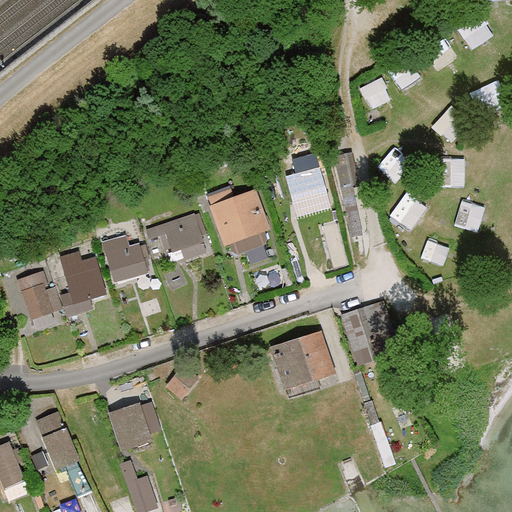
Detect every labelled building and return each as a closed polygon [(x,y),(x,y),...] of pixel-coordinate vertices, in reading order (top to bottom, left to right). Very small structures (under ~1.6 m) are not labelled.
[(474,19),(460,27),(471,46),(485,37),(474,19)] [(478,108),(505,98),(499,81),(472,91),(478,108)] [(451,112),(437,125),(454,142),(468,128),(451,112)] [(347,152),(333,155),(348,236),(362,233),(347,152)] [(329,208),(318,167),(285,175),(296,217),(329,208)] [(268,231),(254,191),(233,198),(230,189),(207,198),(223,246),(268,231)] [(391,212),(411,227),(428,205),(409,190),(391,212)] [(455,224),(478,230),(485,204),(461,198),(455,224)] [(184,259),(204,253),(193,216),(147,230),(149,237),(160,234),(165,249),(171,247),(173,252),(181,249),(184,259)] [(103,242),(114,282),(145,273),(137,245),(126,248),(123,236),(103,242)] [(62,258),(74,303),(105,295),(97,270),(94,270),(91,259),(81,262),(78,254),(62,258)] [(17,280),(30,319),(60,309),(53,290),(47,292),(41,272),(17,280)] [(342,315),(356,366),(388,358),(384,341),(393,339),(384,304),(342,315)] [(269,348),(281,389),(333,374),(321,333),(269,348)] [(165,388),(180,402),(201,380),(185,366),(165,388)] [(108,412),(118,451),(150,442),(139,404),(108,412)] [(59,413),(36,423),(56,472),(79,462),(59,413)] [(0,447),(0,481),(8,500),(27,492),(7,444),(0,447)] [(127,482),(135,511),(141,511),(155,508),(146,477),(127,482)]
